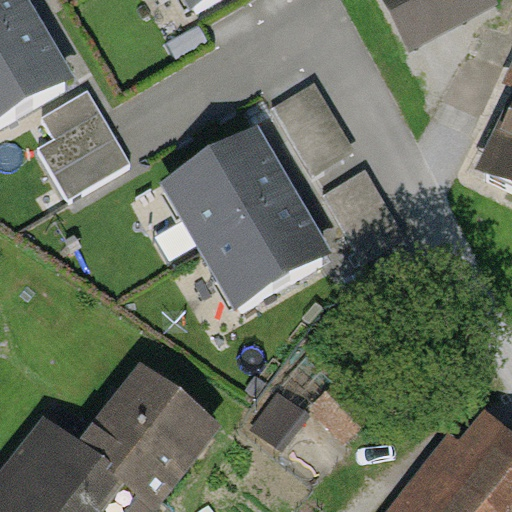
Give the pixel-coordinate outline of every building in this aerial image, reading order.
[(0,0),(0,129),(74,86),(21,0),(0,0)] [(217,0),(185,0),(194,14),(217,0)] [(496,8),(491,0),(381,0),(410,54),(496,8)] [(511,192),(511,78),(508,87),(511,88),(511,112),(481,177),(511,192)] [(321,86),(279,108),(317,180),(358,159),(321,86)] [(127,167),(98,120),(39,156),(67,203),(127,167)] [(328,262),(256,140),(161,196),(233,317),(328,262)] [(331,191),(364,266),(411,246),(378,171),(331,191)] [(0,511),(157,511),(213,440),(141,385),(83,460),(33,422),(0,464),(0,511)] [(468,451),(448,436),(389,511),(511,511),(511,451),(485,427),(468,451)]
